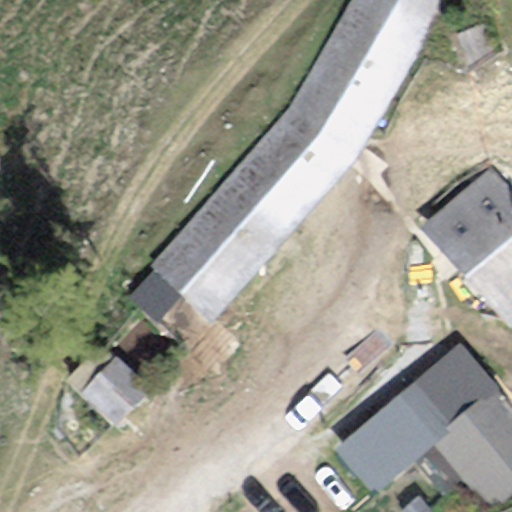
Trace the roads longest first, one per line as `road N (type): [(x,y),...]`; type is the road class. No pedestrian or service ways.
road 1 (track): [(294,0),(187,114),(130,194),(0,503)]
road 2 (track): [(175,511),(270,429),(352,284)]
